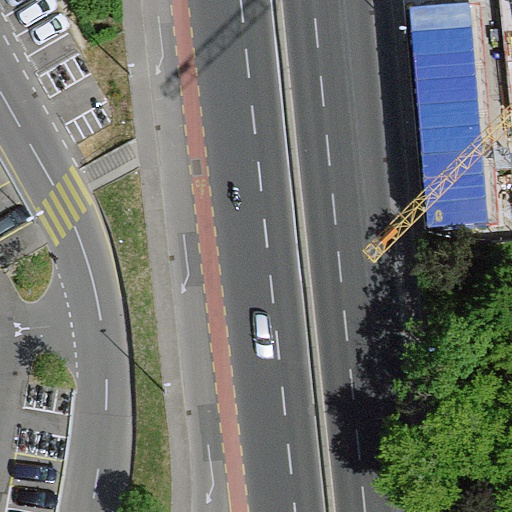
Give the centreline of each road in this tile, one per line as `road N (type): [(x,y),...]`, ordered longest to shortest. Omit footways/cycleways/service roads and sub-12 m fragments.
road 1 (primary): [(231,0),(288,511)]
road 2 (primary): [(378,511),(329,22)]
road 3 (residential): [(0,92),(89,255),(105,316),(110,387),(92,511)]
